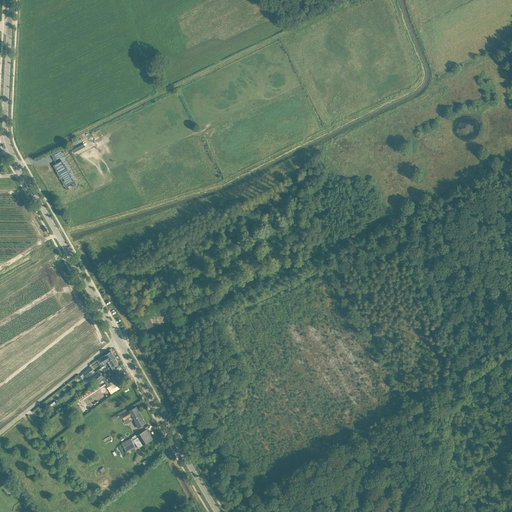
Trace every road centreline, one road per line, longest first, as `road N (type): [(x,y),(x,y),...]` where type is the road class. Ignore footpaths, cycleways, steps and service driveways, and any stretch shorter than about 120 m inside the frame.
road 1 (tertiary): [(117,340),(8,144),(10,0)]
road 2 (tertiary): [(217,511),(117,340)]
road 3 (unclassified): [(0,433),(117,340)]
